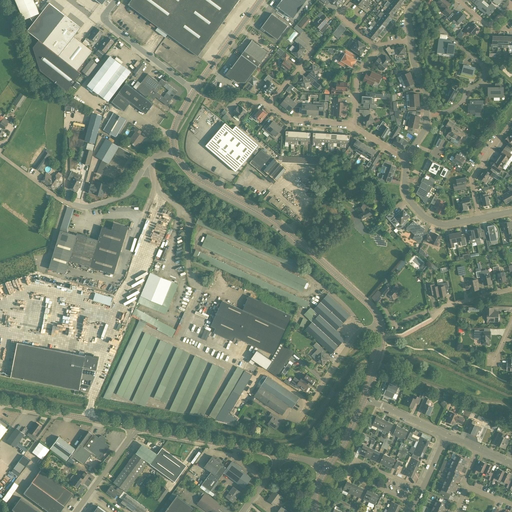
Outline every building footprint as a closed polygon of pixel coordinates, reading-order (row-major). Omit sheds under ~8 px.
[(15,0),(24,20),(39,13),(33,0),(96,0),(102,4),(105,0),(15,0)] [(131,0),(128,5),(198,56),(239,0),(131,0)] [(293,19),(300,9),(288,0),(281,0),(277,7),(293,19)] [(288,0),(300,9),(306,0),(288,0)] [(448,8),(451,4),(446,0),(439,0),(436,4),(441,8),(443,7),(445,9),(443,12),(448,16),(452,11),(448,8)] [(483,0),(479,0),(474,6),(485,15),(486,14),(489,16),(496,8),(491,3),(488,8),(482,3),(483,0)] [(400,7),(393,2),(391,4),(388,1),(386,4),(396,12),(400,7)] [(44,74),(74,37),(81,28),(49,3),(27,31),(39,40),(33,48),(41,71),(44,74)] [(390,14),(392,16),(396,12),(386,4),(384,6),(388,8),(385,11),(386,12),(389,14),(390,14)] [(376,14),(381,19),(379,21),(386,26),(390,22),(380,14),(379,14),(377,12),(376,14)] [(389,14),(386,12),(385,14),(381,12),(380,14),(390,22),(393,17),(392,16),(390,14),(389,14)] [(455,23),(458,25),(465,16),(461,13),(457,17),(452,13),(448,18),(453,23),(455,23)] [(288,26),(272,14),(261,28),(277,40),(288,26)] [(320,30),(319,30),(322,33),(326,28),(324,26),(329,20),(323,15),(315,24),(320,30)] [(305,17),(299,25),(303,28),(308,22),(306,20),(307,19),(305,17)] [(386,26),(379,21),(377,24),(372,19),(370,21),(372,23),(382,31),(386,26)] [(368,24),(374,28),(371,31),(378,36),(382,31),(372,23),(370,22),(368,24)] [(478,31),(480,29),(475,24),(471,28),(469,26),(464,31),(468,35),(470,33),(474,36),(476,34),(477,35),(479,32),(478,31)] [(96,43),(101,36),(100,36),(102,33),(96,28),(91,33),(93,34),(90,38),(96,43)] [(378,36),(371,31),(369,33),(364,29),(363,30),(365,32),(364,33),(368,35),(374,41),(378,36)] [(93,51),(74,37),(44,74),(67,92),(81,73),(77,71),(93,51)] [(292,52),(298,58),(301,54),(302,55),(304,53),(303,52),(305,49),(302,46),(305,43),(298,37),(295,41),(299,44),(292,52)] [(97,51),(103,55),(105,52),(113,42),(108,38),(97,51)] [(249,45),(244,51),(260,63),(268,53),(256,44),(256,43),(252,39),(248,44),(249,45)] [(440,39),(439,39),(438,43),(441,43),(440,53),(454,54),(455,44),(451,44),(447,43),(448,40),(440,39)] [(358,41),(357,43),(356,43),(351,49),(352,50),(355,53),(356,52),(360,55),(365,49),(363,48),(364,45),(358,41)] [(404,47),(397,48),(397,49),(391,50),(389,47),(385,49),(389,55),(392,55),(393,58),(395,57),(395,59),(405,57),(404,54),(405,54),(404,47)] [(284,52),(279,48),(276,52),(281,56),(284,52)] [(260,63),(244,51),(241,55),(257,67),(260,63)] [(347,51),(342,59),(340,58),(337,63),(345,67),(347,64),(352,67),(356,60),(353,59),(355,56),(347,51)] [(245,83),(257,67),(241,55),(231,68),(225,75),(232,80),(233,81),(233,80),(237,83),(245,83)] [(87,86),(98,94),(121,65),(110,56),(87,86)] [(374,64),(383,71),(388,65),(387,64),(391,60),(385,56),(383,59),(382,60),(379,58),(374,64)] [(91,60),(82,72),(88,77),(97,65),(91,60)] [(292,66),(285,60),(280,66),(287,71),(292,66)] [(133,73),(138,76),(145,66),(140,63),(133,73)] [(131,72),(121,65),(98,94),(108,102),(131,72)] [(307,70),(310,72),(307,75),(309,77),(310,77),(314,81),(316,82),(319,78),(316,75),(319,71),(319,68),(318,67),(316,67),(313,65),(312,65),(307,70)] [(461,72),(460,75),(474,79),(475,76),(473,75),(474,68),(463,65),(462,72),(461,72)] [(401,76),(404,81),(412,78),(411,77),(410,75),(411,75),(410,72),(409,73),(407,70),(398,74),(399,77),(401,76)] [(382,77),(372,72),(370,76),(366,74),(363,81),(366,82),(367,83),(369,85),(370,84),(373,85),(374,82),(375,82),(379,83),(382,77)] [(159,83),(148,74),(141,83),(138,81),(133,87),(147,98),(148,96),(154,100),(156,97),(167,106),(177,92),(161,79),(159,83)] [(254,85),(258,80),(253,75),(248,81),(254,85)] [(262,89),(268,94),(275,86),(270,82),(273,79),(268,75),(264,80),(267,82),(265,85),(265,84),(263,86),(263,87),(262,89)] [(309,77),(307,75),(305,78),(303,76),(298,82),(302,85),(302,87),(303,88),(306,87),(310,83),(312,84),(314,81),(310,77),(309,77)] [(412,79),(412,78),(404,81),(406,87),(402,89),(403,91),(415,86),(413,84),(414,83),(413,80),(412,79)] [(331,94),(342,95),(343,91),(347,91),(347,83),(344,83),(343,82),(340,82),(340,83),(337,83),(336,86),(336,87),(332,87),(331,94)] [(503,97),(503,83),(496,83),(496,87),(488,88),(488,97),(503,97)] [(112,102),(124,111),(131,103),(146,114),(153,104),(126,84),(119,93),(112,102)] [(455,95),(457,91),(451,88),(445,98),(452,102),(454,98),(456,95),(455,95)] [(406,95),(407,101),(419,100),(418,99),(418,97),(419,97),(418,94),(414,94),(414,91),(408,92),(408,95),(406,95)] [(383,94),(375,94),(366,93),(366,96),(362,96),(362,103),(372,104),(372,102),(373,102),(374,100),(374,98),(383,99),(383,94)] [(25,97),(20,94),(14,103),(19,106),(25,97)] [(281,104),(285,108),(292,100),(289,98),(291,96),(289,94),(281,104)] [(335,116),(345,117),(346,110),(345,110),(345,107),(346,107),(346,103),(342,103),(342,99),(334,98),(334,103),(335,103),(335,110),(334,111),(333,115),(335,116)] [(293,102),(292,100),(285,108),(290,112),(294,107),(295,107),(299,108),(300,101),(297,101),(295,99),(293,102)] [(418,101),(419,100),(407,101),(407,110),(415,109),(415,106),(419,106),(419,103),(418,103),(418,101)] [(307,115),(308,105),(305,104),(305,101),(300,101),(299,108),(302,108),(302,114),(307,115)] [(468,105),(468,109),(469,109),(469,112),(470,112),(470,114),(475,114),(475,112),(480,112),(481,112),(481,109),(483,109),(483,101),(475,101),(474,105),(468,105)] [(324,105),(319,105),(318,115),(324,116),(324,109),(327,109),(328,103),(324,102),(324,105)] [(235,115),(240,119),(247,112),(246,111),(246,110),(245,109),(244,110),(241,107),(240,109),(237,107),(233,112),(236,114),(235,115)] [(257,119),(260,122),(267,114),(263,110),(262,112),(260,110),(258,112),(256,110),(252,115),(254,117),(255,116),(258,118),(257,119)] [(370,114),(370,110),(359,110),(359,113),(362,113),(364,118),(361,120),(365,126),(374,122),(374,121),(370,114)] [(408,114),(406,120),(418,123),(418,122),(419,120),(420,117),(419,117),(420,112),(419,111),(409,111),(408,114)] [(116,138),(126,120),(124,119),(113,113),(103,130),(116,138)] [(102,116),(92,114),(85,141),(95,144),(102,116)] [(418,123),(406,120),(405,125),(406,126),(408,126),(407,132),(413,135),(414,128),(417,129),(418,125),(417,125),(418,124),(418,123)] [(269,131),(271,133),(277,125),(273,121),(269,126),(266,124),(262,129),(267,133),(269,131)] [(378,134),(384,138),(387,134),(389,131),(390,129),(384,125),(385,123),(383,121),(379,126),(382,128),(378,134)] [(451,142),(457,146),(465,133),(455,128),(457,125),(449,121),(446,126),(451,129),(446,137),(450,139),(452,140),(451,142)] [(236,126),(233,130),(225,123),(205,146),(236,172),(259,145),(236,126)] [(282,129),(277,125),(271,133),(273,134),(271,137),(276,141),(280,135),(278,134),(282,129)] [(401,128),(397,126),(390,137),(394,139),(401,128)] [(129,142),(136,147),(141,141),(142,141),(144,138),(139,134),(141,132),(136,128),(134,130),(136,132),(129,142)] [(398,137),(393,144),(403,150),(407,143),(406,142),(406,141),(403,139),(403,140),(398,137)] [(109,164),(115,154),(119,147),(106,139),(96,156),(102,160),(107,163),(109,164)] [(351,148),(356,151),(361,143),(357,140),(354,145),(351,143),(348,149),(350,150),(351,148)] [(361,143),(356,151),(361,154),(366,146),(361,143)] [(366,146),(361,154),(365,157),(371,149),(366,146)] [(262,149),(252,160),(250,163),(266,177),(268,174),(276,181),(287,169),(274,158),(274,159),(262,149)] [(375,151),(371,149),(365,157),(370,160),(369,162),(372,163),(375,158),(372,156),(375,151)] [(501,155),(509,160),(511,155),(511,151),(511,152),(510,154),(504,149),(500,154),(501,155)] [(93,152),(86,150),(82,163),(89,165),(93,152)] [(50,155),(46,151),(33,168),(38,171),(45,161),(50,155)] [(459,155),(457,154),(452,161),(460,166),(465,159),(464,158),(465,156),(460,152),(459,155)] [(381,157),(378,155),(372,165),(375,166),(381,157)] [(498,159),(506,164),(509,160),(501,155),(498,159)] [(319,165),(319,159),(283,156),(282,163),(319,165)] [(495,163),(503,168),(506,164),(498,159),(495,163)] [(386,167),(385,170),(394,173),(396,167),(391,165),(392,163),(385,160),(382,165),(386,167)] [(433,162),(429,170),(436,173),(440,166),(433,162)] [(501,175),(499,173),(503,168),(495,163),(495,162),(491,168),(497,172),(496,174),(500,177),(501,175)] [(451,171),(444,168),(440,175),(447,178),(451,171)] [(392,179),(394,173),(385,170),(384,174),(379,172),(378,177),(391,182),(392,179)] [(493,177),(496,174),(492,171),(491,174),(485,170),(479,178),(485,182),(490,175),(493,177)] [(40,180),(46,184),(52,177),(45,172),(40,180)] [(54,178),(52,177),(46,184),(48,186),(52,189),(61,176),(57,173),(54,178)] [(68,179),(72,181),(68,188),(77,192),(82,181),(76,178),(73,177),(70,175),(68,179)] [(422,182),(416,194),(421,198),(420,198),(423,201),(426,205),(429,198),(426,196),(428,192),(429,193),(434,183),(429,181),(424,178),(422,182)] [(457,184),(453,185),(454,190),(466,188),(465,184),(467,184),(465,178),(456,180),(457,184)] [(102,195),(103,195),(104,191),(103,191),(104,187),(97,185),(97,186),(94,185),(88,183),(86,192),(92,194),(92,193),(95,194),(95,195),(102,196),(102,195)] [(345,191),(348,197),(362,189),(361,186),(358,188),(357,185),(345,191)] [(506,204),(511,201),(506,193),(503,195),(502,192),(500,193),(499,191),(496,192),(498,202),(504,200),(506,204)] [(488,206),(489,205),(489,204),(489,201),(489,200),(489,199),(488,199),(488,196),(486,196),(485,194),(480,195),(482,201),(483,201),(484,206),(486,205),(486,206),(488,206)] [(378,195),(374,197),(372,199),(361,204),(362,205),(357,208),(360,215),(359,215),(361,220),(372,214),(368,207),(381,200),(378,195)] [(271,202),(275,206),(279,202),(272,197),(268,201),(271,203),(271,202)] [(467,210),(466,204),(471,203),(470,198),(462,200),(462,202),(458,203),(460,211),(467,210)] [(440,204),(435,212),(442,215),(443,213),(446,214),(448,209),(445,208),(446,206),(443,204),(444,202),(438,200),(437,202),(440,204)] [(61,287),(69,261),(90,267),(103,224),(102,224),(97,240),(76,233),(76,235),(67,232),(67,229),(73,209),(67,207),(56,245),(44,282),(61,287)] [(409,217),(403,210),(391,221),(399,229),(398,230),(398,231),(408,222),(406,220),(409,217)] [(388,212),(385,215),(389,220),(395,215),(392,211),(389,214),(388,212)] [(112,227),(103,224),(90,267),(112,274),(128,225),(114,220),(112,227)] [(409,231),(410,231),(411,231),(411,230),(416,235),(414,240),(421,243),(423,238),(424,239),(427,233),(423,231),(425,228),(420,226),(419,228),(417,226),(418,226),(414,221),(407,227),(407,228),(407,229),(407,230),(408,230),(408,231),(409,231)] [(497,240),(494,225),(487,227),(490,241),(497,240)] [(480,229),(475,230),(476,237),(476,240),(480,240),(479,237),(481,237),(481,239),(486,239),(484,231),(480,232),(480,229)] [(475,238),(476,237),(475,230),(468,231),(469,234),(465,235),(467,243),(476,241),(475,238)] [(455,234),(457,242),(460,241),(461,246),(466,245),(465,238),(462,239),(461,232),(455,234)] [(435,234),(433,237),(428,234),(425,241),(433,245),(434,244),(437,246),(439,242),(441,237),(435,234)] [(455,247),(454,243),(457,242),(455,234),(449,235),(450,241),(447,241),(449,249),(455,247)] [(308,278),(206,235),(201,248),(303,290),(308,278)] [(397,269),(399,271),(406,263),(404,261),(397,269)] [(457,267),(458,275),(465,274),(464,265),(457,267)] [(506,281),(504,272),(501,273),(500,272),(499,266),(493,268),(495,277),(497,276),(499,282),(506,281)] [(481,271),(479,272),(480,277),(483,277),(485,285),(491,284),(489,272),(485,272),(485,270),(481,271)] [(150,273),(141,296),(162,305),(172,282),(150,273)] [(470,289),(471,292),(478,290),(477,285),(478,284),(477,280),(469,281),(469,284),(465,285),(466,289),(470,289)] [(391,289),(386,285),(380,292),(378,290),(371,298),(377,304),(382,299),(380,297),(382,295),(384,297),(387,294),(394,300),(403,290),(396,283),(391,289)] [(441,284),(442,287),(438,287),(440,296),(440,297),(446,296),(445,289),(448,288),(447,283),(441,284)] [(440,296),(438,287),(438,286),(435,287),(434,284),(427,285),(429,295),(434,294),(434,297),(440,296),(440,297),(440,296)] [(95,291),(92,300),(111,305),(113,296),(83,287),(82,288),(95,291)] [(311,307),(304,315),(312,322),(305,330),(331,354),(345,339),(336,330),(350,315),(327,295),(313,310),(311,307)] [(249,296),(243,310),(285,329),(291,315),(249,296)] [(273,355),(285,329),(243,310),(222,301),(211,326),(215,328),(213,333),(232,341),(234,337),(273,355)] [(487,321),(497,322),(498,312),(492,312),(492,308),(484,308),(484,312),(487,312),(487,321)] [(134,309),(132,314),(147,322),(145,325),(172,337),(176,328),(134,309)] [(104,398),(111,400),(143,322),(137,320),(104,398)] [(210,331),(205,329),(201,338),(206,341),(210,331)] [(474,331),(474,338),(475,338),(475,340),(480,340),(480,344),(481,344),(488,345),(488,339),(490,339),(490,332),(490,329),(484,329),(484,332),(479,331),(479,330),(474,330),(474,331)] [(131,400),(156,337),(142,331),(117,394),(131,400)] [(159,339),(132,401),(145,407),(172,344),(159,339)] [(327,358),(318,350),(321,347),(316,342),(313,345),(317,349),(311,355),(322,365),(327,359),(327,358)] [(79,391),(83,367),(96,370),(98,357),(86,355),(86,356),(16,343),(10,377),(79,391)] [(284,343),(272,361),(256,351),(250,359),(277,377),(294,352),(284,343)] [(154,398),(167,403),(188,352),(175,347),(154,398)] [(170,409),(183,414),(206,360),(193,355),(170,409)] [(210,363),(190,414),(204,419),(223,368),(210,363)] [(244,371),(241,377),(248,381),(252,375),(244,371)] [(302,377),(299,381),(306,385),(307,383),(311,385),(314,380),(306,375),(304,378),(302,377)] [(299,398),(267,376),(261,386),(288,405),(288,406),(289,405),(292,408),(299,398)] [(299,381),(294,377),(290,383),(298,389),(299,387),(305,391),(308,387),(306,385),(299,381)] [(395,382),(387,379),(384,385),(388,387),(387,390),(386,390),(383,395),(393,399),(395,394),(396,394),(399,388),(393,385),(395,382)] [(254,396),(282,415),(288,406),(288,405),(261,386),(254,396)] [(421,398),(424,392),(417,389),(416,391),(421,393),(419,397),(414,396),(413,398),(409,396),(408,400),(406,400),(404,404),(413,408),(416,403),(419,404),(421,398)] [(423,399),(421,405),(424,406),(423,409),(422,412),(430,415),(431,416),(433,415),(434,414),(434,412),(433,411),(432,410),(433,407),(428,405),(431,399),(425,397),(427,393),(424,392),(421,398),(423,399)] [(216,419),(229,423),(233,416),(229,414),(222,409),(216,419)] [(464,418),(458,415),(451,412),(447,422),(454,425),(455,421),(462,424),(464,418)] [(268,426),(271,428),(272,427),(276,429),(280,422),(277,420),(278,418),(271,413),(268,416),(272,418),(268,424),(269,424),(268,426)] [(237,418),(233,416),(229,423),(233,424),(237,418)] [(376,417),(374,421),(371,420),(368,426),(371,428),(372,426),(378,428),(382,419),(376,417)] [(0,438),(9,426),(0,418),(0,438)] [(387,422),(382,419),(378,428),(383,431),(387,422)] [(482,428),(477,426),(472,424),(474,421),(470,419),(467,425),(470,427),(467,432),(476,436),(478,430),(480,431),(482,428)] [(387,422),(383,431),(389,433),(393,424),(387,422)] [(29,432),(27,435),(34,440),(37,437),(35,435),(41,427),(36,423),(29,432)] [(398,437),(402,429),(396,426),(392,435),(398,437)] [(15,447),(24,435),(15,429),(7,441),(15,447)] [(408,431),(402,429),(398,437),(404,440),(408,431)] [(79,444),(71,455),(69,457),(72,459),(73,457),(80,462),(78,465),(81,467),(83,464),(91,453),(94,455),(92,457),(98,461),(100,459),(105,463),(111,456),(104,451),(108,446),(104,443),(105,442),(104,439),(102,438),(99,438),(98,439),(92,435),(88,432),(79,444)] [(410,432),(407,438),(412,440),(413,440),(416,441),(418,442),(418,443),(427,447),(430,441),(429,441),(431,437),(422,433),(421,437),(419,440),(418,439),(412,436),(413,434),(410,432)] [(505,449),(509,440),(503,438),(504,435),(499,432),(496,438),(499,439),(496,445),(505,449)] [(55,441),(52,445),(49,449),(66,461),(68,457),(74,449),(58,437),(56,436),(53,440),(55,441)] [(427,447),(418,443),(416,448),(424,452),(427,447)] [(365,457),(369,448),(363,445),(359,454),(365,457)] [(409,452),(413,453),(412,456),(418,458),(419,456),(422,458),(424,452),(416,448),(412,447),(409,452)] [(187,465),(162,448),(150,464),(175,482),(187,465)] [(369,448),(365,457),(364,458),(366,459),(367,457),(370,459),(374,450),(369,448)] [(380,453),(374,450),(370,459),(376,462),(380,453)] [(148,462),(135,453),(113,483),(126,492),(148,462)] [(385,466),(389,457),(383,454),(379,463),(385,466)] [(456,454),(453,459),(466,465),(467,463),(463,461),(464,458),(456,454)] [(22,455),(18,462),(13,469),(20,474),(29,460),(22,455)] [(211,472),(202,485),(200,487),(209,494),(213,497),(215,495),(215,494),(210,491),(223,473),(227,468),(222,465),(223,464),(219,462),(219,460),(217,459),(216,459),(213,456),(204,467),(211,472)] [(418,458),(412,456),(411,457),(410,456),(407,462),(409,463),(418,467),(420,462),(417,460),(418,458)] [(389,457),(385,466),(391,469),(395,460),(389,457)] [(451,463),(450,464),(465,471),(467,468),(461,466),(462,463),(453,459),(452,463),(451,463)] [(227,468),(223,473),(244,488),(251,478),(241,471),(242,469),(232,461),(227,468)] [(483,472),(487,464),(481,461),(479,467),(476,466),(473,473),(476,474),(478,470),(483,472)] [(409,463),(406,469),(415,473),(418,467),(409,463)] [(450,465),(450,466),(449,469),(450,470),(458,473),(459,471),(464,473),(465,471),(450,464),(450,465)] [(492,466),(487,464),(483,472),(486,474),(485,476),(488,477),(487,479),(490,480),(493,474),(490,472),(492,466)] [(415,473),(406,469),(404,474),(412,479),(415,473)] [(493,474),(490,480),(494,482),(496,478),(501,480),(505,472),(499,469),(496,475),(493,474)] [(40,470),(30,484),(63,508),(73,494),(65,488),(40,470)] [(448,473),(447,474),(460,480),(462,477),(458,476),(459,473),(458,473),(450,470),(449,473),(448,473)] [(77,476),(75,475),(73,475),(72,475),(70,479),(70,480),(70,481),(72,483),(71,484),(76,487),(80,483),(82,485),(86,479),(87,479),(90,475),(84,471),(81,475),(82,475),(80,478),(77,476)] [(505,472),(501,480),(506,483),(505,487),(508,488),(511,482),(508,480),(510,474),(505,472)] [(447,475),(447,476),(446,479),(454,483),(455,481),(459,483),(460,480),(447,474),(447,475)] [(446,479),(444,483),(443,483),(443,484),(444,484),(456,490),(457,487),(453,486),(454,483),(446,479)] [(339,491),(340,491),(338,495),(340,496),(342,492),(343,490),(348,493),(352,484),(346,481),(344,486),(342,485),(339,491)] [(59,511),(63,508),(30,484),(23,494),(47,511),(59,511)] [(352,484),(348,493),(354,495),(358,486),(352,484)] [(448,497),(450,493),(451,491),(455,492),(456,490),(444,484),(441,490),(440,493),(448,497)] [(12,485),(3,497),(6,499),(15,487),(12,485)] [(358,486),(354,495),(359,498),(363,489),(358,486)] [(117,487),(115,490),(111,487),(106,492),(114,498),(116,495),(119,497),(123,492),(117,487)] [(160,502),(168,491),(164,487),(155,499),(160,502)] [(241,493),(233,487),(226,497),(233,503),(241,493)] [(282,497),(274,491),(267,500),(275,506),(282,497)] [(369,502),(373,493),(367,491),(363,500),(369,502)] [(373,493),(369,502),(375,505),(379,496),(373,493)] [(127,494),(121,503),(133,511),(145,511),(147,510),(127,495),(127,494)] [(217,504),(204,494),(197,504),(207,511),(221,511),(215,507),(217,504)] [(177,496),(171,504),(165,511),(189,511),(193,508),(177,496)] [(40,511),(20,497),(11,509),(13,511),(40,511)] [(436,500),(434,505),(443,509),(446,511),(448,508),(444,506),(445,504),(446,501),(441,499),(440,501),(436,500)] [(389,507),(398,511),(400,505),(391,501),(389,507)]
